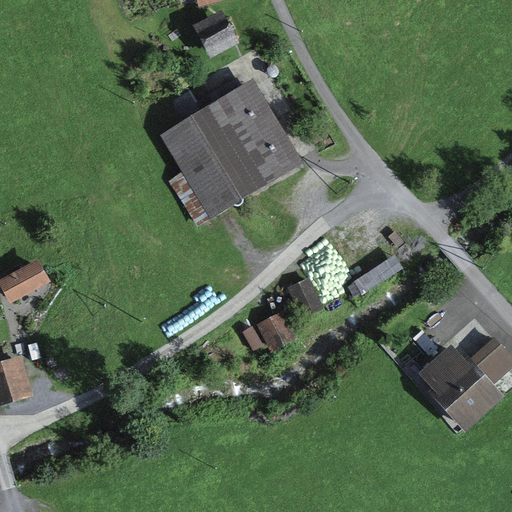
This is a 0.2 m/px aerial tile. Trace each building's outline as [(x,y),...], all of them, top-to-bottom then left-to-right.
[(222,11),(193,25),(210,59),(239,43),(222,11)] [(183,121),(159,135),(182,172),(168,181),(197,225),(218,213),(302,162),(254,79),(183,121)] [(37,259),(0,279),(0,285),(9,304),(51,281),(44,269),(37,259)] [(309,278),(288,288),(297,307),(300,305),(306,317),(323,309),(309,278)] [(297,339),(282,311),(257,324),(270,352),(297,339)] [(252,328),(243,333),(254,350),(263,345),(252,328)] [(470,357),(468,355),(464,358),(451,343),(419,373),(432,389),(429,391),(462,430),(465,433),(504,396),(493,385),(511,368),(511,356),(494,336),(470,357)] [(21,356),(0,361),(0,406),(33,395),(21,356)]
